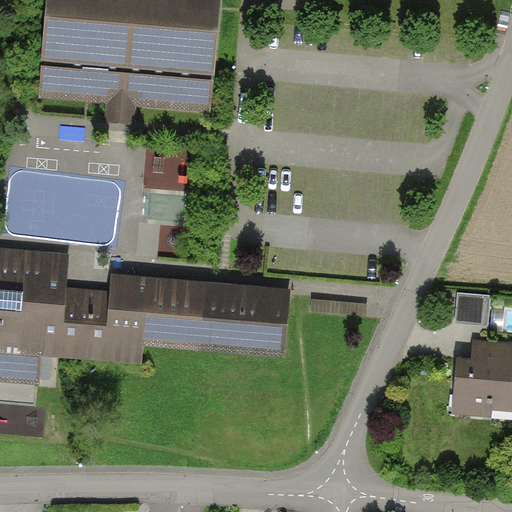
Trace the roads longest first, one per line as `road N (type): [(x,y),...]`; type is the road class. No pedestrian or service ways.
road 1 (unclassified): [(511,66),(346,448),(340,493)]
road 2 (residential): [(340,493),(0,490)]
road 3 (residential): [(340,493),(511,509)]
